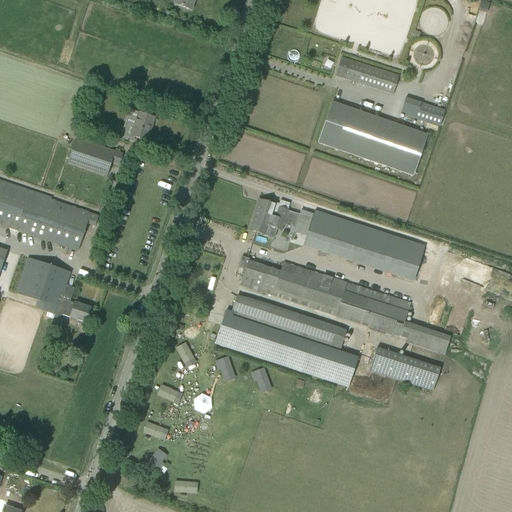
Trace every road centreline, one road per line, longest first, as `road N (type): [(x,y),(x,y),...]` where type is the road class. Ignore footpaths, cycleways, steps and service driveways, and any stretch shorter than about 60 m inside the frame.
road 1 (unclassified): [(78,511),(257,0)]
road 2 (unknown): [(451,0),(455,16),(443,57),(413,90),(396,99),(354,91)]
